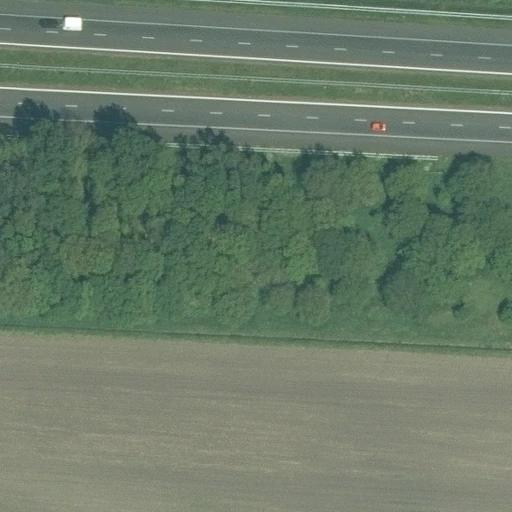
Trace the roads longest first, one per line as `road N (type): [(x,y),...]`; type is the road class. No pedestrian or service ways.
road 1 (motorway): [(511,62),(0,32)]
road 2 (motorway): [(0,105),(511,131)]
